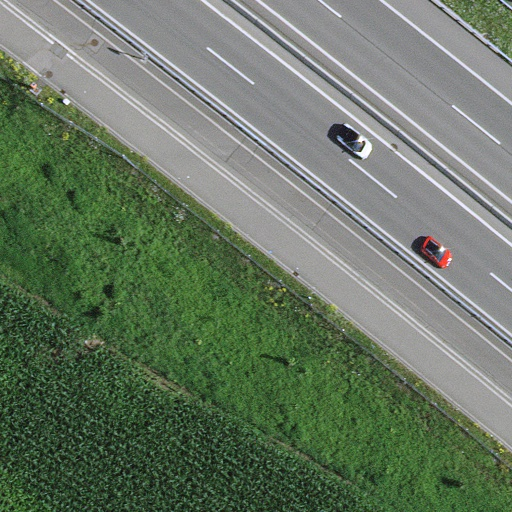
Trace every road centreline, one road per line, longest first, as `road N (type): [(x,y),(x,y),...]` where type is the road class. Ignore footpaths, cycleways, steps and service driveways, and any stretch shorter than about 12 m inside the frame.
road 1 (motorway): [(142,0),(511,296)]
road 2 (motorway): [(511,154),(315,0)]
